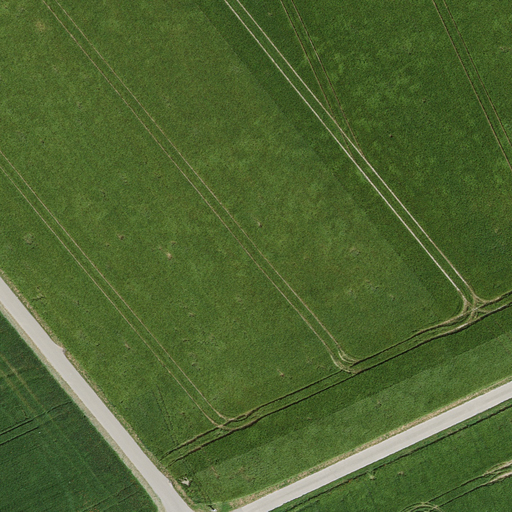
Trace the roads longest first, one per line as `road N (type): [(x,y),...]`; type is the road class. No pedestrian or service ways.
road 1 (track): [(184,511),(0,287)]
road 2 (track): [(253,511),(511,391)]
